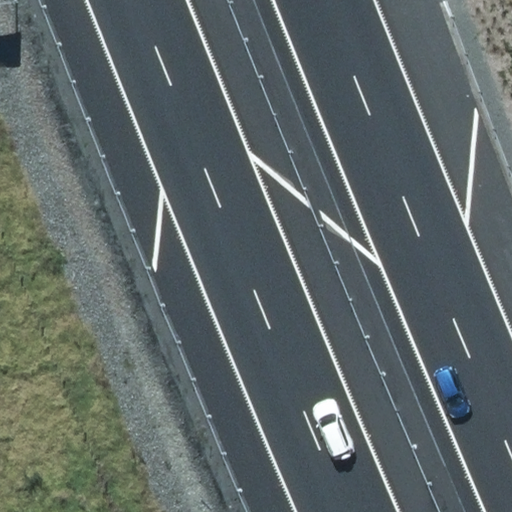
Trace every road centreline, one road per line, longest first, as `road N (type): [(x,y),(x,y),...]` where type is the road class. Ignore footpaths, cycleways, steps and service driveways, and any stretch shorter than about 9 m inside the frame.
road 1 (motorway): [(341,511),(134,0)]
road 2 (motorway): [(339,0),(511,430)]
